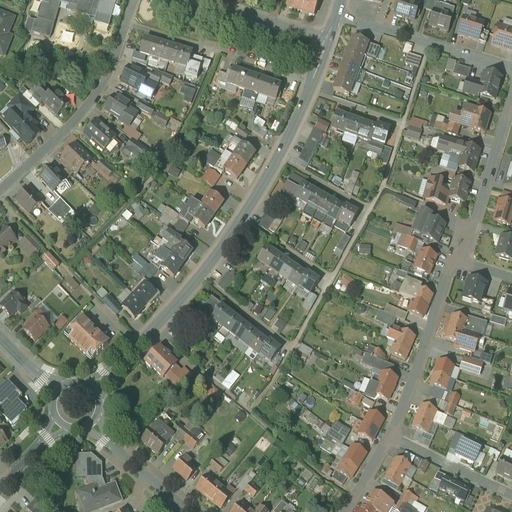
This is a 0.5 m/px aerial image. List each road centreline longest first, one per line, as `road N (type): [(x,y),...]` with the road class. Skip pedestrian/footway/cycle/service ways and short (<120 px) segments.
road 1 (tertiary): [(311,82),(277,158),(215,256),(92,393)]
road 2 (residential): [(0,191),(102,85),(126,24)]
road 3 (residential): [(126,24),(311,82)]
road 4 (residential): [(456,259),(389,436)]
road 5 (residential): [(335,15),(511,70)]
road 6 (residential): [(511,97),(466,251),(456,259)]
road 7 (residential): [(326,39),(195,0)]
road 8 (residential): [(389,436),(511,496)]
road 9 (residential): [(90,420),(189,511)]
